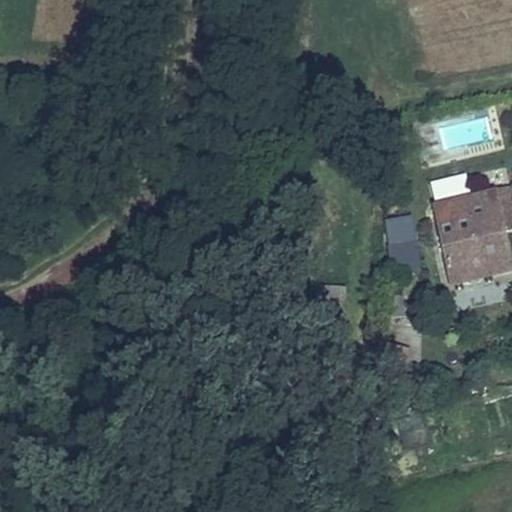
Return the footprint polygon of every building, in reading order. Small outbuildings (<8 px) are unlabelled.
[(416,134),(426,169),(501,149),(492,114),(416,134)] [(511,192),(499,195),(508,235),(511,233),(511,192)] [(511,251),(508,235),(499,195),(435,210),(452,286),(511,272),(511,251)] [(413,219),(388,223),(392,253),(397,253),(398,261),(404,260),(407,278),(421,276),(413,219)] [(404,299),(388,301),(391,322),(407,319),(404,299)] [(383,348),(375,392),(394,391),(395,405),(414,403),(412,384),(403,384),(407,354),(383,348)]
